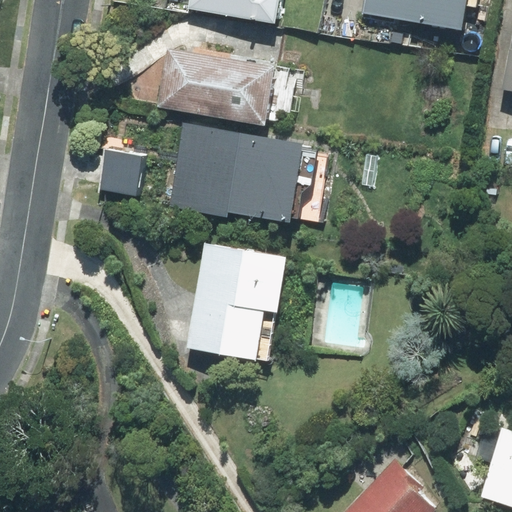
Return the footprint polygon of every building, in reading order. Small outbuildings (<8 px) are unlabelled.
[(182,0),(182,5),(207,7),(292,16),(293,0),(182,0)] [(484,0),(375,0),(374,17),(482,26),(484,0)] [(295,59),(175,47),(169,108),(289,120),(295,59)] [(322,133),(187,122),(181,202),(316,213),(322,133)] [(159,146),(113,144),(111,190),(157,192),(159,146)] [(284,298),(299,299),(303,242),(215,235),(207,341),(280,347),(284,298)] [(511,418),(508,417),(491,492),(511,497),(511,418)] [(409,448),(350,511),(440,511),(458,493),(409,448)]
